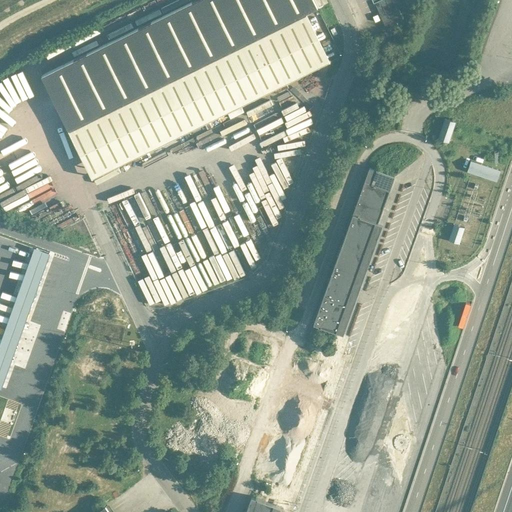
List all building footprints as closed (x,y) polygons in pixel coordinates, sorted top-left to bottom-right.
[(347,55),(319,0),(203,0),(48,76),(98,177),(347,55)] [(278,102),(291,94),(289,90),(276,97),(278,102)] [(457,121),(446,118),(440,136),(451,140),(457,121)] [(297,170),(301,159),(291,155),(286,166),(297,170)] [(500,169),(472,160),(468,173),(496,182),(500,169)] [(296,183),(301,173),(288,167),(283,177),(296,183)] [(392,187),(395,176),(369,167),(365,178),(392,187)] [(388,197),(392,187),(365,178),(362,188),(388,197)] [(384,208),(388,197),(362,188),(358,199),(384,208)] [(381,218),(384,208),(358,199),(355,209),(381,218)] [(248,209),(257,218),(260,215),(251,206),(248,209)] [(377,228),(381,218),(355,209),(351,219),(377,228)] [(374,239),(377,228),(351,219),(348,230),(374,239)] [(465,228),(453,224),(448,240),(460,244),(465,228)] [(370,249),(374,239),(348,230),(344,240),(370,249)] [(367,260),(370,249),(344,240),(341,251),(367,260)] [(53,252),(36,246),(13,310),(0,345),(0,385),(4,387),(30,316),(53,252)] [(363,270),(367,260),(341,251),(337,261),(363,270)] [(359,280),(363,270),(337,261),(333,272),(359,280)] [(356,291),(359,280),(333,272),(330,282),(356,291)] [(352,301),(356,291),(330,282),(326,292),(352,301)] [(349,312),(352,301),(326,292),(323,303),(349,312)] [(345,322),(349,312),(323,303),(319,313),(345,322)] [(342,333),(345,322),(319,313),(316,324),(342,333)] [(210,432),(210,431),(243,441),(261,384),(264,385),(269,370),(235,360),(220,411),(209,408),(202,430),(210,432)] [(310,361),(273,482),(298,489),(335,368),(310,361)] [(266,511),(277,511),(281,502),(254,492),(249,506),(266,511)]
